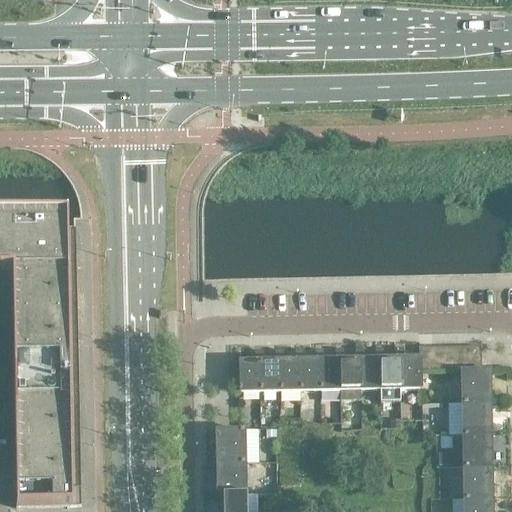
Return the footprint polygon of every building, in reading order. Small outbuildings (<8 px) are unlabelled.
[(80,486),(72,217),(0,219),(0,287),(10,287),(16,507),(38,507),(68,506),(68,486),(80,486)] [(467,373),(467,348),(455,349),(455,374),(460,374),(467,374),(467,373)] [(480,373),(480,348),(467,348),(467,373),(480,373)] [(431,375),(431,349),(418,349),(418,360),(418,362),(419,362),(420,375),(431,375)] [(443,375),(443,349),(431,349),(431,375),(443,375)] [(455,374),(455,349),(443,349),(443,375),(455,374)] [(379,392),(379,362),(374,362),(374,360),(363,361),(362,350),(354,351),(354,361),(354,363),(359,363),(359,392),(379,392)] [(399,392),(399,362),(394,362),(394,360),(383,360),(382,350),(374,350),(374,360),(374,362),(379,362),(379,392),(399,392)] [(420,391),(420,375),(419,362),(418,362),(418,360),(403,360),(402,350),(394,350),(394,360),(394,362),(399,362),(399,392),(420,391)] [(339,393),(339,363),(334,363),(334,361),(323,361),(322,351),(314,351),(314,362),(314,364),(319,364),(319,393),(339,393)] [(359,392),(359,363),(354,363),(354,361),(343,361),(342,351),(334,351),(334,361),(334,363),(339,363),(339,393),(359,392)] [(279,394),(279,364),(274,364),(274,362),(263,363),(262,352),(254,353),(255,363),(255,365),(259,365),(259,394),(279,394)] [(299,394),(299,364),(294,364),(294,362),(283,362),(282,352),(274,352),(274,362),(274,364),(279,364),(279,394),(299,394)] [(319,393),(319,364),(314,364),(314,362),(303,362),(302,352),(294,352),(294,362),(294,364),(299,364),(299,394),(319,393)] [(259,394),(259,365),(255,365),(255,363),(238,363),(238,365),(230,365),(230,381),(239,381),(239,389),(238,390),(238,393),(239,393),(239,395),(259,394)] [(489,405),(488,374),(488,373),(480,373),(467,373),(467,374),(460,374),(461,406),(468,406),(489,405)] [(490,437),(489,406),(489,405),(468,406),(461,406),(462,438),(468,438),(490,437)] [(244,464),(244,432),(215,433),(216,465),(238,465),(238,464),(244,464)] [(490,469),(490,438),(490,437),(468,438),(462,438),(462,470),(469,470),(490,469)] [(438,452),(439,466),(455,465),(455,452),(438,452)] [(245,496),(244,464),(238,464),(238,465),(216,465),(216,497),(238,497),(238,496),(245,496)] [(491,501),(490,470),(490,469),(469,470),(462,470),(463,502),(469,502),(491,501)] [(245,511),(245,496),(238,496),(238,497),(216,497),(216,511),(245,511)] [(491,511),(491,502),(491,501),(469,502),(463,502),(463,511),(491,511)]
